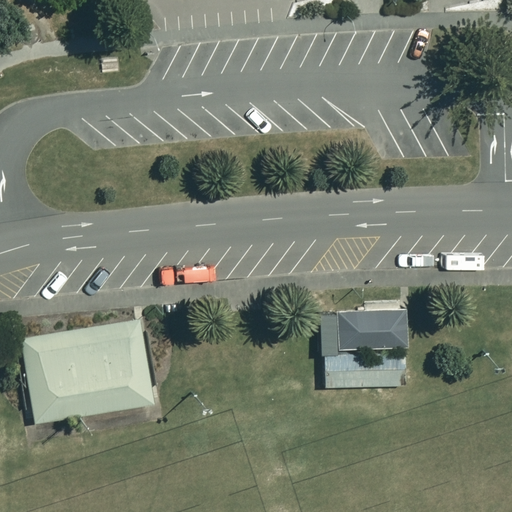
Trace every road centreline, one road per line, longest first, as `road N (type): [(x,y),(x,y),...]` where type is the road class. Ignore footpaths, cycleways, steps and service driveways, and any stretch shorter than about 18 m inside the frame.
road 1 (unclassified): [(0,254),(67,242),(502,213)]
road 2 (unclassified): [(502,213),(500,85)]
